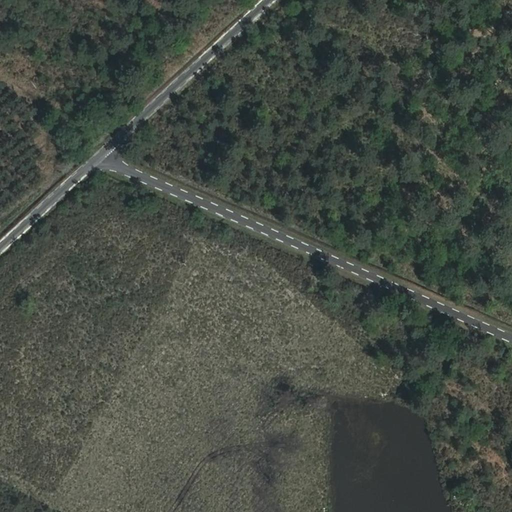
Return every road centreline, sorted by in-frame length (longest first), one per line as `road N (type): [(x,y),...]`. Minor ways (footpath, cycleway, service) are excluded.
road 1 (tertiary): [(511,335),(103,158)]
road 2 (tertiary): [(274,0),(103,158)]
road 3 (tertiary): [(103,158),(0,251)]
